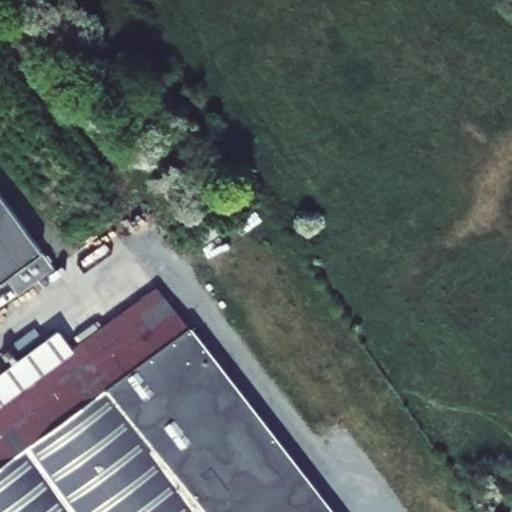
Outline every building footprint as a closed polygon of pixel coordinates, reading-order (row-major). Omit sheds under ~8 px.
[(0,281),(6,277),(18,294),(55,268),(0,193),(0,281)] [(142,328),(173,306),(157,287),(72,349),(58,329),(0,372),(0,465),(108,388),(160,350),(142,328)] [(190,329),(173,306),(142,328),(160,350),(190,329)] [(332,511),(292,460),(236,387),(190,329),(160,350),(108,388),(208,511),(332,511)] [(208,511),(108,388),(0,465),(0,511),(208,511)]
